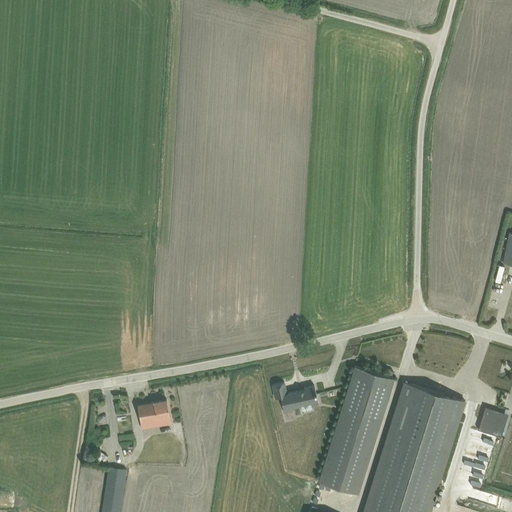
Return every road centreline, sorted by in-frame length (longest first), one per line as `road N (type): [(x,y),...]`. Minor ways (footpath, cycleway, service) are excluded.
road 1 (unclassified): [(0,401),(415,314)]
road 2 (unclassified): [(415,314),(421,102),(439,37)]
road 3 (unknown): [(391,363),(347,511)]
road 4 (unclassified): [(300,0),(439,37)]
